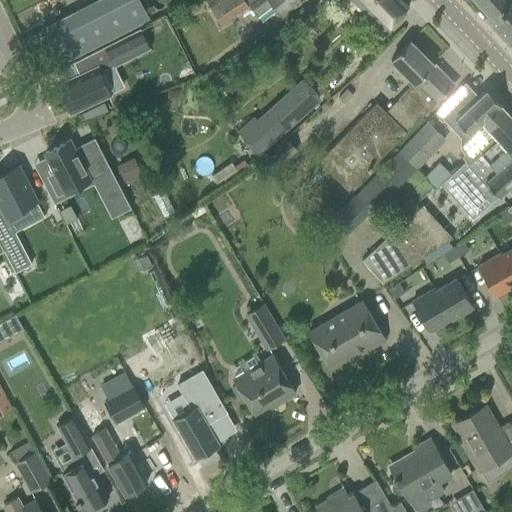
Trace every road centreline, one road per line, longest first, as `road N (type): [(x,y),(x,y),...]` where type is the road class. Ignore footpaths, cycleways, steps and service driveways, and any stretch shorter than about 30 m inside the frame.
road 1 (tertiary): [(205,511),(511,333)]
road 2 (unknown): [(436,377),(339,254)]
